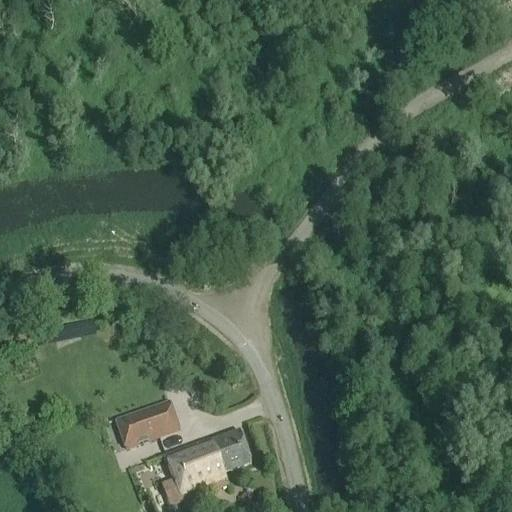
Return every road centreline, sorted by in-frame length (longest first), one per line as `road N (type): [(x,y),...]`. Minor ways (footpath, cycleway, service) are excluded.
road 1 (unclassified): [(302,511),(268,388),(229,328),(159,286),(107,274),(54,276),(0,293)]
road 2 (track): [(229,328),(396,121),(511,51)]
